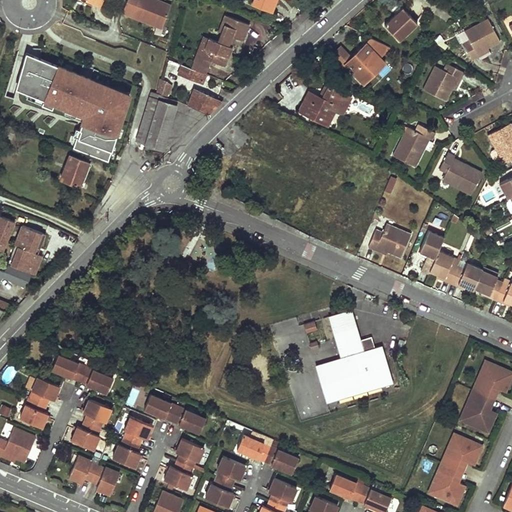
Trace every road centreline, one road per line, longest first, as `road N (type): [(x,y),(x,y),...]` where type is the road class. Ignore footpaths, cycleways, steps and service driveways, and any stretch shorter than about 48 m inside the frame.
road 1 (residential): [(160,179),(511,335)]
road 2 (unclassified): [(347,0),(160,179)]
road 3 (unclassified): [(160,179),(0,345)]
